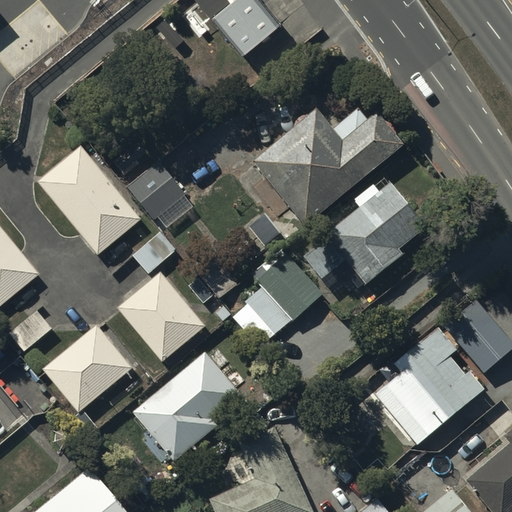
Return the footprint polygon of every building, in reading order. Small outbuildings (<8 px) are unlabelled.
[(247,59),(283,30),(258,0),(244,0),(217,22),(247,59)] [(167,22),(158,31),(177,50),(185,42),(167,22)] [(308,235),(407,154),(380,121),(372,128),(363,116),(336,138),(320,119),(256,171),(308,235)] [(82,150),(37,187),(98,262),(143,225),(82,150)] [(162,167),(132,191),(162,227),(192,203),(162,167)] [(393,191),(327,243),(328,245),(304,263),(323,287),(325,285),(331,292),(352,275),(367,294),(405,265),(401,259),(429,237),(393,191)] [(0,229),(0,310),(40,278),(0,229)] [(178,255),(162,237),(133,262),(149,280),(178,255)] [(222,300),(241,284),(218,257),(198,273),(222,300)] [(292,325),(323,297),(288,257),(257,285),(290,323),(291,323),(292,325)] [(162,276),(117,314),(162,368),(207,330),(162,276)] [(248,309),(234,321),(261,351),(291,325),(261,292),(245,305),(248,309)] [(511,346),(476,305),(445,331),(486,380),(511,357),(511,346)] [(29,354),(53,335),(38,317),(14,336),(29,354)] [(134,371),(97,327),(42,374),(79,418),(134,371)] [(398,375),(373,395),(412,445),(481,391),(450,352),(452,351),(436,330),(391,366),(398,375)] [(213,424),(242,399),(205,355),(132,416),(175,467),(218,430),(213,424)] [(493,511),(507,511),(511,508),(511,425),(503,433),(508,439),(464,476),(493,511)] [(311,511),(274,431),(239,447),(255,483),(211,503),(215,511),(311,511)] [(128,511),(86,463),(23,511),(128,511)] [(474,511),(451,483),(418,510),(419,511),(474,511)] [(357,511),(383,511),(373,499),(357,511)]
